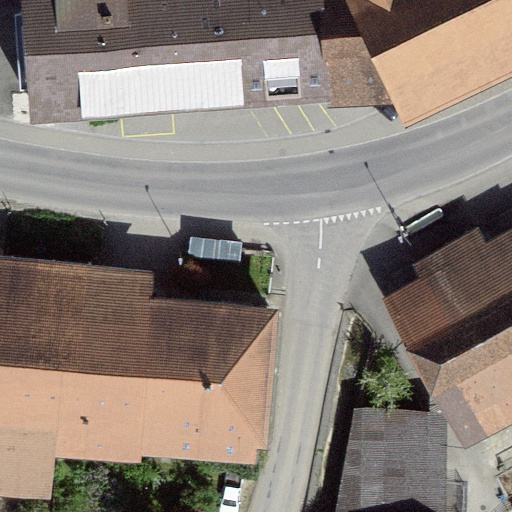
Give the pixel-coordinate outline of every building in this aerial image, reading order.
[(327,86),(321,0),(23,0),(30,103),(85,99),(85,94),(273,81),(274,86),(278,85),(277,75),(323,72),(324,86),(327,86)] [(511,0),(321,0),(327,86),(393,83),(403,103),(511,51),(511,0)] [(435,289),(402,307),(468,427),(511,403),(511,252),(442,291),(436,282),(432,284),(435,289)] [(0,478),(48,483),(51,442),(131,449),(134,417),(257,429),(268,308),(0,283),(0,478)] [(422,511),(424,412),(355,409),(336,511),(422,511)]
